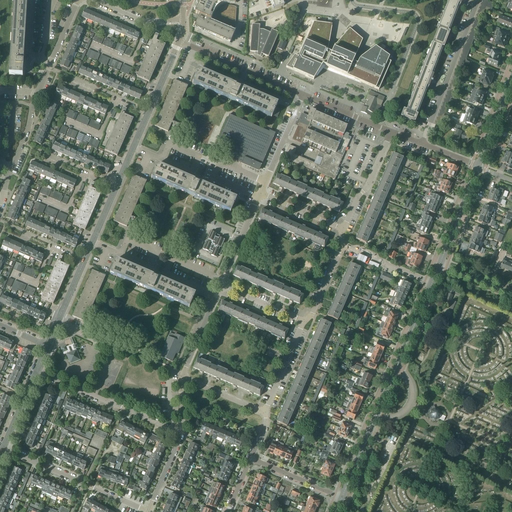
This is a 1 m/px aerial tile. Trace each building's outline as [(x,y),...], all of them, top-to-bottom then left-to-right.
[(13,0),(10,66),(9,75),(23,76),(24,56),(25,56),(28,0),(13,0)] [(197,15),(192,27),(230,43),(234,33),(210,23),(216,9),(224,3),(235,4),(236,0),(200,0),(194,13),(197,15)] [(448,0),(446,7),(444,12),(426,60),(424,65),(419,77),(413,94),(411,99),(406,110),(403,109),(400,117),(415,123),(417,115),(416,114),(441,47),(444,48),(450,32),(448,32),(459,0),(448,0)] [(87,19),(91,12),(85,9),(82,17),(87,19)] [(496,20),(495,22),(511,28),(511,20),(500,16),(501,14),(492,10),(491,13),(500,16),(498,21),(496,20)] [(93,22),(96,14),(91,12),(87,19),(93,22)] [(98,24),(102,17),(96,14),(93,22),(98,24)] [(104,27),(107,19),(102,17),(98,24),(104,27)] [(109,29),(113,22),(107,19),(104,27),(109,29)] [(115,31),(118,24),(113,22),(109,29),(115,31)] [(333,48),(331,53),(327,51),(332,24),(314,22),(298,57),(295,56),(293,58),(287,66),(293,69),(292,71),(313,80),(322,65),(379,90),(391,62),(388,61),(389,57),(375,47),(361,57),(360,59),(357,64),(353,62),(362,40),(349,29),(335,46),(333,48)] [(120,34),(124,26),(118,24),(115,31),(120,34)] [(255,52),(255,54),(254,54),(256,55),(258,55),(261,56),(262,58),(263,57),(262,57),(264,55),(268,57),(279,33),(271,30),(269,35),(263,32),(263,31),(259,30),(260,25),(252,25),(250,52),(255,52)] [(80,28),(77,26),(74,32),(82,36),(84,30),(83,29),(80,28)] [(126,36),(129,29),(124,26),(120,34),(126,36)] [(509,35),(499,31),(499,29),(497,28),(495,32),(496,33),(495,36),(497,37),(507,41),(509,38),(508,37),(509,35)] [(131,39),(135,31),(129,29),(126,36),(131,39)] [(137,41),(140,34),(135,31),(131,39),(137,41)] [(72,38),(79,41),(82,36),(74,32),(72,38)] [(137,77),(142,79),(146,81),(149,82),(165,45),(156,41),(159,35),(155,34),(137,77)] [(496,41),(495,40),(494,43),(504,47),(505,44),(506,45),(507,41),(497,37),(496,41)] [(69,44),(77,47),(79,41),(72,38),(69,44)] [(77,47),(69,44),(67,49),(74,52),(77,47)] [(486,52),(491,54),(490,57),(500,61),(501,57),(500,56),(501,54),(492,51),(489,50),(491,46),(485,44),(484,48),(487,50),(486,52)] [(74,52),(67,49),(65,54),(72,58),(74,52)] [(72,58),(65,54),(62,60),(70,63),(72,58)] [(489,60),(488,63),(497,67),(500,61),(490,57),(489,57),(488,59),(489,59),(489,60)] [(70,63),(62,60),(60,65),(62,67),(61,69),(66,72),(67,69),(70,70),(72,64),(70,63)] [(84,76),(87,68),(82,66),(78,73),(84,76)] [(90,78),(93,71),(87,68),(84,76),(90,78)] [(193,81),(192,83),(271,117),(272,115),(277,117),(280,110),(275,108),(277,104),(277,103),(276,105),(240,89),(242,85),(236,83),(234,87),(198,71),(199,70),(198,69),(196,74),(195,73),(192,80),(193,81)] [(482,73),(484,73),(482,77),(492,80),(493,77),(493,76),(493,74),(483,70),(482,73)] [(95,81),(99,73),(93,71),(90,78),(95,81)] [(101,83),(104,75),(99,73),(95,81),(101,83)] [(104,75),(101,83),(106,86),(110,78),(104,75)] [(476,81),(479,82),(489,86),(490,83),(491,84),(492,80),(482,77),(481,80),(480,79),(480,80),(477,79),(476,81)] [(110,78),(106,86),(111,88),(115,80),(110,78)] [(115,80),(111,88),(117,90),(120,82),(115,80)] [(175,80),(155,126),(167,131),(187,85),(175,80)] [(122,93),(126,85),(120,82),(117,90),(122,93)] [(128,95),(131,87),(126,85),(122,93),(128,95)] [(471,95),(475,97),(475,96),(485,100),(487,94),(479,91),(480,87),(474,85),(473,89),(471,95)] [(61,96),(64,88),(58,86),(55,93),(61,96)] [(133,97),(137,90),(131,87),(128,95),(133,97)] [(66,98),(70,90),(64,88),(61,96),(66,98)] [(72,100),(75,93),(70,90),(66,98),(72,100)] [(137,90),(133,97),(140,100),(143,92),(137,90)] [(364,108),(363,107),(360,112),(368,116),(370,112),(373,114),(375,108),(379,110),(385,98),(370,91),(366,100),(367,101),(364,108)] [(77,103),(81,95),(75,93),(72,100),(77,103)] [(81,104),(83,105),(86,98),(81,95),(77,103),(76,105),(80,107),(81,104)] [(474,100),(473,99),(472,102),(482,106),(485,100),(475,96),(475,97),(474,100)] [(88,107),(92,100),(86,98),(83,105),(88,107)] [(94,110),(97,102),(92,100),(88,107),(94,110)] [(99,112),(103,105),(97,102),(94,110),(99,112)] [(54,104),(50,103),(48,108),(55,112),(58,106),(57,105),(54,104)] [(105,115),(108,107),(103,105),(99,112),(105,115)] [(55,112),(48,108),(46,114),(53,117),(55,112)] [(105,151),(109,153),(114,154),(117,156),(133,119),(124,115),(127,109),(123,108),(105,151)] [(289,145),(284,158),(321,174),(334,180),(337,174),(336,171),(338,171),(337,169),(338,168),(338,167),(351,138),(348,137),(345,137),(344,135),(344,134),(347,126),(319,113),(319,112),(316,111),(311,109),(307,118),(302,116),(301,120),(302,124),(303,124),(302,128),(298,126),(292,140),(301,144),(306,146),(310,148),(319,151),(317,157),(322,158),(319,165),(294,154),(296,148),(289,145)] [(469,112),(470,113),(469,116),(477,119),(479,113),(470,110),(469,112)] [(43,119),(51,123),(53,117),(46,114),(43,119)] [(229,114),(218,141),(231,146),(226,157),(233,160),(240,143),(241,140),(245,132),(253,136),(241,163),(258,171),(272,138),(274,134),(229,114)] [(79,117),(78,116),(76,122),(84,125),(86,120),(84,118),(84,117),(80,115),(79,117)] [(475,126),(477,119),(469,116),(466,115),(463,122),(473,126),(473,125),(475,126)] [(41,125),(48,128),(51,123),(43,119),(41,125)] [(450,128),(456,130),(452,141),(458,143),(460,138),(468,142),(471,136),(462,132),(463,132),(459,131),(461,127),(452,123),(450,128)] [(48,128),(41,125),(38,131),(46,134),(48,128)] [(46,134),(38,131),(36,136),(43,139),(46,134)] [(240,143),(233,160),(241,163),(253,136),(245,132),(241,140),(240,143)] [(33,142),(41,145),(43,139),(36,136),(33,142)] [(58,152),(61,145),(55,142),(52,150),(58,152)] [(63,155),(67,147),(61,145),(58,152),(63,155)] [(69,157),(72,150),(67,147),(63,155),(69,157)] [(74,159),(78,152),(72,150),(69,157),(74,159)] [(85,164),(88,157),(89,154),(86,153),(86,152),(84,151),(83,154),(80,162),(85,164)] [(83,154),(78,152),(74,159),(80,162),(83,154)] [(393,153),(359,232),(356,239),(366,243),(403,158),(393,153)] [(91,166),(94,159),(88,157),(85,164),(91,166)] [(511,160),(505,158),(504,160),(503,159),(502,162),(503,163),(506,164),(505,167),(511,170),(511,160)] [(96,169),(99,161),(94,159),(91,166),(96,169)] [(102,171),(105,164),(99,161),(96,169),(102,171)] [(32,162),(29,169),(34,172),(38,164),(32,162)] [(447,163),(446,167),(447,167),(447,169),(457,174),(458,171),(456,170),(457,168),(447,163)] [(38,164),(34,172),(40,174),(43,166),(38,164)] [(105,164),(102,171),(107,174),(111,166),(105,164)] [(154,168),(151,175),(152,176),(151,178),(216,206),(217,207),(230,212),(231,210),(236,212),(239,205),(234,203),(236,199),(200,183),(201,180),(195,178),(194,180),(157,164),(155,169),(154,168)] [(43,166),(40,174),(45,176),(49,169),(43,166)] [(49,169),(45,176),(51,179),(54,171),(49,169)] [(444,171),(443,174),(453,178),(454,176),(456,176),(457,174),(447,169),(445,169),(444,171)] [(54,171),(51,179),(56,181),(59,174),(54,171)] [(433,173),(432,177),(438,179),(440,179),(438,184),(451,189),(452,187),(450,186),(451,183),(442,180),(443,177),(440,176),(433,173)] [(59,174),(56,181),(62,184),(65,176),(59,174)] [(133,175),(113,221),(126,226),(145,180),(133,175)] [(282,189),(283,188),(289,191),(293,182),(290,180),(290,179),(281,175),(280,176),(277,175),(273,184),(280,187),(279,188),(282,189)] [(65,176),(62,184),(67,186),(70,178),(65,176)] [(73,189),(76,181),(70,178),(67,186),(73,189)] [(27,180),(24,179),(21,185),(29,188),(31,182),(33,183),(30,182),(27,180)] [(77,227),(82,229),(85,230),(101,193),(92,189),(95,183),(91,182),(73,225),(77,227)] [(296,195),(298,197),(299,195),(306,198),(310,189),(306,188),(307,186),(297,182),(297,183),(293,182),(289,191),(296,194),(296,195)] [(435,186),(433,190),(439,192),(440,191),(447,194),(448,191),(449,192),(451,189),(438,184),(437,184),(436,186),(435,186)] [(29,188),(21,185),(19,190),(27,193),(29,188)] [(492,189),(491,189),(490,192),(491,193),(490,195),(501,199),(504,200),(505,198),(502,197),(505,191),(497,188),(496,190),(492,189)] [(315,204),(316,202),(322,205),(326,196),(323,195),(323,194),(314,189),(313,190),(310,189),(306,198),(313,201),(312,202),(315,204)] [(27,193),(19,190),(16,196),(24,199),(27,193)] [(425,198),(428,199),(440,204),(442,198),(430,193),(429,196),(426,195),(425,198)] [(488,200),(499,204),(501,199),(490,195),(488,200)] [(24,199),(16,196),(14,201),(22,204),(24,199)] [(329,210),(332,211),(332,210),(339,213),(343,203),(339,202),(340,201),(330,197),(330,198),(326,196),(322,205),(329,208),(329,210)] [(426,204),(428,205),(438,209),(440,204),(428,199),(426,204)] [(22,204),(14,201),(12,206),(19,210),(22,204)] [(427,207),(425,207),(423,212),(429,214),(430,212),(435,214),(435,212),(436,212),(438,209),(428,205),(427,207)] [(489,207),(485,205),(485,206),(483,205),(482,208),(483,209),(483,211),(494,215),(495,213),(493,212),(494,207),(489,205),(489,207)] [(19,210),(12,206),(9,212),(17,215),(19,210)] [(261,221),(270,225),(271,224),(274,226),(278,217),(271,214),(272,212),(269,211),(269,212),(262,209),(257,219),(261,220),(261,221)] [(494,215),(483,211),(482,213),(480,212),(479,215),(481,216),(492,221),(493,221),(494,215)] [(7,218),(15,221),(17,215),(9,212),(7,218)] [(421,217),(420,220),(431,224),(433,219),(428,217),(429,214),(423,212),(421,217)] [(479,222),(482,223),(481,226),(486,228),(487,225),(490,226),(492,221),(481,216),(480,218),(478,218),(477,221),(479,221),(479,222)] [(287,231),(289,232),(291,233),(295,224),(288,221),(289,220),(286,218),(285,220),(278,217),(274,226),(278,227),(277,228),(287,233),(287,231)] [(31,228),(35,221),(29,218),(26,226),(31,228)] [(419,219),(417,225),(428,229),(431,224),(420,220),(419,219)] [(406,230),(410,231),(413,232),(414,230),(414,229),(408,227),(407,227),(402,225),(404,220),(403,220),(401,225),(400,228),(406,230)] [(37,231),(40,223),(35,221),(31,228),(37,231)] [(40,223),(37,231),(42,233),(43,232),(46,225),(40,223)] [(294,235),(303,240),(304,239),(307,240),(311,231),(305,228),(305,227),(302,225),(302,227),(295,224),(291,233),(294,235)] [(46,225),(43,232),(42,233),(48,235),(49,232),(51,228),(46,225)] [(416,228),(415,230),(427,235),(428,232),(427,232),(428,229),(417,225),(416,227),(416,228)] [(486,238),(488,232),(476,227),(474,232),(475,232),(474,233),(483,237),(486,238)] [(51,228),(49,232),(48,235),(53,238),(56,232),(57,230),(51,228)] [(57,230),(56,232),(53,238),(59,240),(62,233),(57,230)] [(209,250),(212,252),(211,255),(217,258),(225,240),(219,237),(218,238),(215,237),(216,234),(213,232),(211,232),(210,231),(202,249),(208,251),(209,250)] [(316,245),(315,247),(319,248),(320,247),(320,246),(324,247),(328,238),(321,235),(322,234),(319,233),(318,234),(311,231),(307,240),(308,240),(307,241),(309,242),(310,241),(311,242),(310,243),(316,245)] [(64,243),(68,235),(62,233),(59,240),(64,243)] [(472,238),(481,242),(483,237),(474,233),(472,238)] [(70,245),(73,237),(68,235),(64,243),(70,245)] [(400,245),(404,247),(410,249),(411,246),(406,244),(401,243),(403,238),(397,235),(394,243),(400,245)] [(79,240),(73,237),(70,245),(76,248),(79,240)] [(418,241),(417,243),(426,247),(428,242),(417,237),(416,240),(418,241)] [(8,248),(12,240),(6,238),(3,245),(8,248)] [(479,247),(481,242),(472,238),(471,240),(470,240),(469,243),(470,243),(470,244),(471,244),(480,247),(479,247)] [(14,250),(17,243),(12,240),(8,248),(14,250)] [(19,253),(22,245),(17,243),(14,250),(19,253)] [(415,245),(414,245),(413,248),(424,252),(426,247),(417,243),(416,243),(415,245)] [(480,247),(471,244),(471,246),(469,246),(468,249),(469,249),(469,250),(481,254),(483,248),(480,247)] [(25,255),(28,248),(22,245),(19,253),(25,255)] [(30,258),(33,250),(28,248),(25,255),(30,258)] [(36,260),(39,252),(33,250),(30,258),(36,260)] [(41,262),(45,255),(39,252),(36,260),(41,262)] [(410,252),(408,258),(420,263),(422,257),(410,252)] [(41,299),(45,301),(50,302),(53,304),(70,267),(61,263),(63,257),(60,256),(41,299)] [(412,266),(418,268),(420,263),(408,258),(407,260),(406,260),(404,265),(412,268),(412,266)] [(112,263),(109,270),(111,271),(110,273),(189,307),(190,305),(193,307),(195,307),(198,300),(197,299),(193,298),(195,294),(158,278),(159,275),(154,273),(153,275),(116,259),(114,264),(112,263)] [(511,266),(511,262),(504,259),(501,267),(510,271),(511,266)] [(350,263),(338,291),(327,316),(337,320),(360,267),(350,263)] [(242,281),(243,280),(250,283),(254,274),(250,272),(251,271),(241,267),(240,268),(237,267),(233,276),(240,279),(239,280),(241,281),(242,281)] [(92,270),(72,316),(84,321),(104,275),(92,270)] [(257,274),(257,275),(254,274),(250,283),(256,286),(256,287),(257,288),(259,288),(259,287),(266,290),(270,281),(267,279),(267,278),(257,274)] [(284,285),(278,283),(279,282),(275,280),(274,282),(270,281),(266,290),(273,293),(272,295),(274,295),(275,296),(276,294),(283,297),(287,288),(283,286),(284,285)] [(400,280),(398,286),(399,287),(401,287),(408,291),(411,285),(403,281),(400,280)] [(399,287),(397,292),(398,293),(406,296),(408,291),(401,287),(399,287)] [(291,288),(290,289),(287,288),(283,297),(290,300),(289,301),(290,302),(292,303),(292,301),(299,304),(303,295),(300,294),(300,293),(291,288)] [(446,299),(447,299),(446,301),(449,302),(450,300),(450,301),(453,295),(452,295),(454,291),(451,289),(449,294),(448,294),(446,299)] [(395,292),(393,298),(396,299),(404,302),(406,296),(398,293),(397,292),(395,292)] [(8,297),(2,295),(0,300),(0,302),(5,305),(8,297)] [(8,297),(5,305),(10,307),(14,300),(8,297)] [(396,299),(393,305),(401,308),(404,302),(396,299)] [(14,300),(10,307),(16,309),(19,302),(14,300)] [(222,301),(218,310),(221,312),(221,313),(231,317),(231,316),(235,317),(239,309),(232,306),(232,304),(231,304),(230,303),(229,304),(222,301)] [(25,304),(19,302),(16,309),(19,311),(21,313),(22,312),(25,304)] [(25,304),(22,312),(27,314),(30,307),(25,304)] [(30,307),(27,314),(32,317),(36,309),(30,307)] [(41,312),(36,309),(32,317),(38,319),(40,315),(41,312)] [(239,309),(235,317),(238,319),(237,320),(247,324),(248,323),(251,325),(255,316),(248,313),(249,311),(248,311),(246,310),(246,312),(239,309)] [(41,312),(40,315),(38,319),(44,322),(47,314),(41,312)] [(389,313),(387,318),(396,321),(397,317),(396,317),(397,315),(391,312),(390,314),(389,313)] [(255,316),(251,325),(254,326),(254,327),(264,332),(264,330),(268,332),(272,323),(265,320),(266,319),(264,318),(263,317),(262,319),(255,316)] [(387,318),(385,323),(393,327),(396,321),(387,318)] [(321,320),(277,422),(286,426),(286,425),(287,426),(293,410),(296,411),(307,386),(304,385),(312,368),(313,365),(331,324),(330,324),(321,320)] [(382,322),(379,328),(382,329),(391,333),(393,327),(385,323),(382,322)] [(272,323),(268,332),(271,333),(270,334),(280,339),(281,338),(284,339),(288,330),(281,327),(282,326),(281,325),(279,325),(279,326),(272,323)] [(379,328),(376,336),(382,338),(382,336),(387,338),(388,336),(389,337),(391,333),(382,329),(379,328)] [(168,337),(160,356),(172,362),(175,353),(178,354),(185,338),(175,334),(175,335),(170,333),(168,337)] [(65,352),(66,354),(70,364),(80,360),(76,350),(76,349),(78,348),(76,344),(74,345),(72,338),(70,339),(72,345),(66,347),(66,346),(61,348),(63,353),(65,352)] [(10,349),(12,344),(13,342),(7,339),(3,348),(9,351),(9,352),(10,349)] [(375,347),(374,348),(382,352),(385,346),(377,342),(375,347)] [(372,347),(370,353),(372,354),(380,358),(382,352),(374,348),(372,347)] [(21,354),(30,358),(32,352),(23,349),(21,354)] [(30,358),(21,354),(18,360),(27,363),(30,358)] [(369,357),(368,360),(369,360),(377,364),(380,358),(372,354),(370,358),(369,357)] [(201,360),(200,360),(197,358),(193,368),(200,371),(200,373),(203,374),(203,373),(210,375),(214,366),(210,364),(211,363),(201,359),(201,360)] [(366,359),(363,365),(367,367),(375,370),(377,364),(369,360),(368,360),(366,359)] [(27,363),(18,360),(16,365),(25,369),(27,363)] [(25,369),(16,365),(14,371),(23,375),(25,369)] [(214,366),(210,375),(217,378),(216,380),(219,381),(219,379),(226,382),(230,373),(227,371),(227,370),(218,366),(217,367),(214,366)] [(23,375),(14,371),(11,376),(20,380),(23,375)] [(230,373),(226,382),(234,385),(233,387),(236,388),(237,387),(243,389),(247,380),(244,378),(244,377),(234,373),(234,374),(230,373)] [(364,373),(361,379),(369,383),(372,376),(364,373)] [(6,381),(9,382),(18,386),(20,380),(11,376),(9,375),(6,381)] [(361,379),(358,385),(366,389),(367,389),(368,389),(369,386),(368,386),(369,383),(361,379)] [(247,380),(243,389),(250,392),(249,394),(252,395),(253,394),(260,397),(264,387),(260,385),(260,384),(251,380),(250,381),(247,380)] [(6,389),(8,390),(9,388),(16,391),(18,386),(9,382),(6,389)] [(364,395),(356,392),(353,391),(352,394),(355,395),(354,397),(353,398),(361,402),(364,395)] [(4,393),(3,395),(1,401),(9,405),(12,398),(5,396),(6,394),(4,393)] [(50,396),(46,394),(43,400),(52,404),(53,400),(54,401),(56,397),(50,395),(50,396)] [(323,399),(318,397),(314,406),(318,408),(323,399)] [(350,400),(352,401),(351,404),(359,407),(361,402),(353,398),(351,397),(350,400)] [(61,408),(64,409),(70,412),(74,401),(69,398),(67,403),(64,402),(61,408)] [(52,404),(43,400),(41,406),(49,409),(52,404)] [(9,405),(1,401),(0,401),(0,406),(7,410),(9,405)] [(70,412),(75,414),(80,403),(74,401),(70,412)] [(75,414),(81,416),(85,406),(80,403),(75,414)] [(351,404),(349,403),(346,409),(356,413),(359,407),(351,404)] [(49,409),(41,406),(38,412),(47,415),(49,409)] [(81,416),(81,417),(81,416),(87,418),(87,416),(91,408),(85,406),(81,416)] [(431,418),(435,420),(438,419),(443,421),(445,417),(440,415),(439,411),(435,409),(434,406),(427,408),(425,413),(427,420),(431,418)] [(87,416),(93,419),(96,410),(91,408),(87,416)] [(344,415),(346,416),(354,419),(356,413),(346,409),(344,415)] [(93,419),(92,421),(97,424),(99,421),(102,413),(96,410),(93,419)] [(47,415),(38,412),(36,417),(44,420),(47,415)] [(102,413),(99,421),(104,423),(107,415),(102,413)] [(104,423),(110,426),(110,425),(112,427),(114,423),(111,422),(113,417),(107,415),(104,423)] [(44,420),(36,417),(34,422),(42,426),(44,420)] [(118,424),(116,429),(123,433),(123,431),(124,430),(127,424),(122,421),(120,424),(118,424)] [(42,426),(34,422),(31,428),(40,431),(42,426)] [(197,437),(196,440),(200,442),(203,443),(204,440),(203,439),(206,433),(210,425),(204,422),(200,430),(203,432),(200,439),(200,438),(197,437)] [(340,428),(336,427),(349,432),(350,430),(349,429),(351,426),(342,422),(342,423),(341,422),(340,425),(341,425),(340,428)] [(124,430),(123,431),(125,432),(125,433),(125,434),(128,435),(132,426),(127,424),(124,430)] [(210,425),(206,433),(212,435),(215,427),(210,425)] [(132,426),(128,435),(133,438),(135,436),(138,429),(132,426)] [(215,427),(212,435),(217,438),(221,430),(215,427)] [(336,433),(337,434),(345,438),(347,435),(348,435),(349,432),(336,427),(334,431),(336,432),(336,433)] [(40,431),(31,428),(29,433),(37,437),(39,434),(41,435),(42,432),(40,431)] [(133,438),(133,439),(138,441),(140,439),(143,432),(138,429),(135,436),(133,438)] [(221,430),(217,438),(223,440),(226,432),(221,430)] [(140,439),(138,441),(144,444),(145,442),(149,435),(143,432),(140,439)] [(223,440),(225,441),(224,444),(227,445),(228,442),(228,443),(232,434),(226,432),(223,440)] [(37,437),(29,433),(27,439),(35,442),(37,437)] [(232,434),(228,443),(234,445),(237,437),(232,434)] [(234,445),(237,446),(237,447),(242,449),(244,445),(241,444),(243,439),(237,437),(234,445)] [(24,444),(33,448),(35,442),(27,439),(24,444)] [(272,441),(272,443),(268,451),(273,454),(277,445),(278,443),(274,442),(275,441),(273,440),(272,441)] [(44,449),(46,450),(45,453),(50,456),(55,446),(53,445),(53,443),(48,441),(48,442),(47,442),(44,449)] [(343,445),(334,441),(332,446),(340,450),(341,449),(343,448),(343,446),(343,445)] [(189,445),(188,447),(189,447),(188,448),(196,452),(199,446),(191,442),(190,445),(189,445)] [(157,445),(158,446),(157,449),(163,452),(166,446),(159,443),(159,444),(158,444),(157,445)] [(280,446),(277,445),(273,454),(279,456),(283,447),(280,446)] [(340,450),(332,446),(329,445),(326,451),(338,456),(339,455),(340,454),(339,452),(340,450)] [(55,446),(50,456),(56,458),(60,450),(54,447),(55,446)] [(60,450),(56,458),(62,461),(65,452),(66,450),(61,447),(60,450)] [(288,450),(288,449),(283,447),(279,456),(284,458),(288,450)] [(284,458),(289,461),(294,450),(289,447),(288,449),(288,450),(284,458)] [(187,450),(186,453),(186,454),(194,457),(196,458),(198,452),(196,452),(188,448),(187,450)] [(163,452),(157,449),(154,454),(161,457),(163,452)] [(317,451),(316,455),(319,456),(319,458),(322,460),(319,466),(323,468),(323,467),(332,471),(334,465),(326,461),(328,456),(322,453),(320,452),(317,451)] [(65,452),(62,461),(67,463),(71,454),(65,452)] [(154,454),(152,453),(149,459),(159,463),(161,457),(154,454)] [(220,453),(218,457),(223,459),(220,466),(222,467),(231,471),(234,465),(230,463),(232,458),(222,454),(220,453)] [(71,454),(67,463),(72,465),(76,457),(71,454)] [(184,456),(183,458),(184,458),(183,459),(192,463),(194,457),(186,454),(185,454),(185,455),(185,456),(184,456)] [(76,457),(72,465),(78,468),(82,459),(76,457)] [(87,462),(82,459),(78,468),(84,470),(86,466),(88,467),(90,463),(91,464),(93,459),(89,458),(87,462)] [(149,459),(152,460),(149,466),(156,469),(159,463),(149,459)] [(182,461),(181,464),(181,465),(189,468),(192,469),(194,464),(192,463),(183,459),(182,461)] [(179,467),(178,469),(179,469),(179,470),(187,474),(189,475),(192,469),(189,468),(181,465),(180,467),(179,467)] [(156,469),(149,466),(147,471),(154,474),(156,469)] [(23,471),(14,467),(12,473),(20,476),(23,471)] [(100,469),(98,476),(104,478),(107,469),(101,467),(100,469)] [(222,467),(220,473),(229,476),(231,471),(222,467)] [(321,474),(319,477),(323,478),(324,475),(329,477),(330,475),(331,474),(332,473),(332,472),(332,471),(323,467),(323,468),(320,474),(321,474)] [(107,469),(104,478),(109,480),(112,473),(112,471),(107,469)] [(112,473),(109,480),(115,482),(119,473),(118,473),(113,470),(112,471),(112,473)] [(177,472),(176,475),(177,475),(176,476),(184,480),(187,474),(179,470),(178,473),(177,472)] [(154,474),(147,471),(144,477),(151,480),(154,474)] [(20,476),(12,473),(10,478),(18,482),(20,476)] [(124,475),(119,473),(115,482),(121,484),(124,475),(124,474),(124,475)] [(217,474),(216,478),(217,478),(226,482),(229,476),(220,473),(219,475),(217,474)] [(35,488),(36,486),(40,477),(34,475),(32,479),(30,478),(27,484),(30,485),(35,488)] [(124,475),(121,484),(127,486),(130,476),(124,475)] [(256,478),(255,480),(264,484),(265,482),(266,483),(268,479),(266,479),(267,478),(258,475),(256,478)] [(175,478),(174,480),(174,481),(182,485),(184,480),(176,476),(175,478)] [(40,477),(36,486),(42,488),(45,480),(40,477)] [(151,480),(144,477),(142,482),(149,485),(151,480)] [(18,482),(10,478),(7,484),(15,487),(18,482)] [(45,480),(42,488),(40,491),(46,493),(51,482),(45,480)] [(255,480),(253,485),(262,489),(264,484),(255,480)] [(138,484),(141,485),(140,488),(146,491),(149,485),(142,482),(140,481),(138,484)] [(172,484),(171,486),(172,486),(171,487),(180,490),(182,485),(174,481),(173,484),(172,484)] [(51,482),(46,493),(52,496),(57,485),(51,482)] [(214,482),(211,488),(212,488),(213,488),(213,489),(222,492),(224,487),(216,483),(214,482)] [(15,487),(7,484),(5,489),(13,493),(15,487)] [(62,487),(57,485),(52,496),(57,498),(58,497),(62,487)] [(253,485),(251,490),(260,494),(262,495),(265,490),(262,489),(253,485)] [(67,489),(62,487),(58,497),(63,499),(64,498),(67,489)] [(211,487),(208,493),(210,493),(220,497),(222,492),(213,489),(213,488),(212,488),(211,488),(211,487)] [(2,495),(10,499),(10,498),(12,499),(15,494),(13,493),(5,489),(2,495)] [(64,498),(69,500),(68,502),(71,503),(74,497),(71,496),(73,492),(67,489),(64,498)] [(251,490),(249,496),(257,500),(260,495),(260,494),(251,490)] [(171,493),(168,500),(177,503),(179,504),(180,501),(182,498),(179,497),(171,493)] [(210,493),(208,499),(217,503),(220,497),(210,493)] [(10,499),(2,495),(0,500),(8,504),(10,499)] [(249,496),(246,501),(255,505),(257,500),(249,496)] [(319,501),(310,497),(308,503),(318,507),(319,503),(318,503),(319,501)] [(206,498),(204,504),(207,505),(215,508),(217,503),(208,499),(206,498)] [(85,505),(83,508),(89,511),(90,508),(94,502),(88,499),(85,505)] [(8,504),(0,500),(0,506),(6,509),(8,504)] [(168,500),(166,505),(174,509),(174,508),(177,509),(179,504),(177,503),(168,500)] [(94,502),(90,508),(95,511),(99,504),(94,502)] [(318,507),(308,503),(306,508),(315,511),(318,507)]
